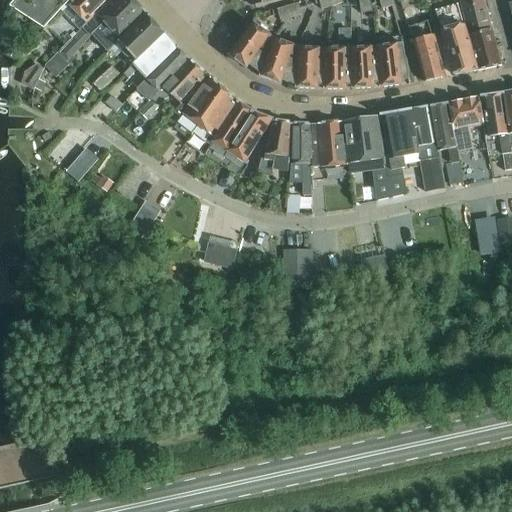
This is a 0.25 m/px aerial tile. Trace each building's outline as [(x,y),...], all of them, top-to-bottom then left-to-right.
[(4,0),(3,3),(11,8),(18,0),(4,0)] [(18,0),(11,8),(21,14),(16,21),(28,29),(33,21),(44,28),(59,12),(69,0),(18,0)] [(70,0),(67,3),(86,24),(107,0),(70,0)] [(118,43),(146,15),(131,0),(115,0),(112,4),(109,1),(94,15),(95,16),(83,28),(73,38),(80,46),(90,36),(91,35),(101,26),(118,43)] [(318,0),(319,4),(321,10),(332,7),(329,0),(318,0)] [(359,2),(359,6),(360,14),(372,12),(370,0),(359,2)] [(378,0),(380,3),(381,9),(392,6),(390,0),(378,0)] [(417,0),(403,0),(405,11),(419,8),(417,0)] [(458,0),(461,10),(484,3),(482,0),(458,0)] [(491,30),(484,3),(461,10),(468,36),(491,30)] [(301,15),(299,8),(298,4),(287,7),(290,18),(301,15)] [(436,11),(454,76),(477,72),(458,5),(436,11)] [(277,9),(278,14),(280,20),(285,24),(290,18),(287,7),(277,9)] [(48,30),(63,44),(79,25),(81,24),(66,10),(48,30)] [(118,43),(116,45),(133,66),(164,35),(146,15),(118,43)] [(248,66),(254,70),(267,54),(269,55),(274,40),(253,24),(229,56),(246,69),(248,66)] [(491,30),(468,36),(478,72),(502,67),(491,30)] [(146,79),(177,49),(164,35),(133,66),(124,75),(128,79),(137,70),(146,79)] [(434,36),(414,42),(424,81),(444,78),(434,36)] [(288,84),(295,65),(295,64),(298,65),(299,49),(299,48),(274,40),(269,55),(267,54),(254,70),(261,75),(260,78),(280,85),(281,81),(288,84)] [(403,45),(376,46),(381,88),(401,85),(401,82),(408,81),(408,84),(410,84),(403,45)] [(350,47),(350,50),(353,90),(373,88),(373,85),(380,84),(380,88),(381,88),(376,46),(350,47)] [(350,50),(350,47),(325,48),(324,50),(325,90),(345,90),(345,86),(352,86),(352,90),(353,90),(350,50)] [(325,48),(299,48),(299,49),(298,65),(295,64),(295,65),(288,84),(296,87),(296,89),(317,90),(317,86),(324,86),(324,90),(325,90),(324,50),(325,48)] [(127,101),(140,113),(188,59),(177,49),(146,79),(136,90),(137,90),(127,101)] [(188,59),(140,113),(147,120),(162,103),(169,95),(181,104),(206,76),(188,59)] [(99,98),(118,78),(110,71),(92,90),(99,98)] [(174,115),(180,120),(181,120),(183,117),(198,127),(222,91),(209,79),(188,108),(182,104),(174,115)] [(208,146),(213,139),(236,103),(222,91),(198,127),(209,136),(204,143),(208,146)] [(511,91),(502,93),(503,95),(508,134),(511,133),(511,91)] [(503,155),(510,153),(508,134),(503,95),(481,98),(488,143),(500,141),(503,155)] [(105,103),(116,113),(124,105),(112,96),(105,103)] [(470,147),(466,129),(482,126),(478,99),(447,103),(456,150),(470,147)] [(253,113),(238,103),(212,144),(244,164),(271,121),(252,114),(253,113)] [(429,107),(436,151),(447,150),(449,164),(444,165),(448,185),(462,183),(456,150),(447,103),(429,107)] [(403,158),(419,155),(425,192),(443,189),(436,151),(429,107),(380,116),(391,171),(405,169),(403,158)] [(381,153),(376,117),(342,122),(346,158),(381,153)] [(273,122),(265,154),(263,160),(260,160),(258,172),(271,174),(272,170),(287,173),(288,158),(291,125),(273,122)] [(309,125),(310,169),(319,168),(345,167),(341,123),(317,124),(309,125)] [(310,169),(309,125),(292,124),(291,183),(302,183),(302,196),(310,196),(310,169)] [(505,172),(511,170),(511,156),(511,154),(503,156),(505,172)] [(80,181),(92,166),(80,156),(66,171),(66,172),(78,182),(80,181)] [(383,167),(369,170),(374,201),(406,196),(402,175),(386,178),(385,169),(384,169),(383,167)] [(493,215),(474,218),(479,252),(498,249),(493,215)] [(511,218),(497,220),(500,242),(511,239),(511,218)] [(237,252),(225,249),(221,263),(233,266),(237,252)] [(282,279),(312,279),(311,250),(281,250),(282,279)] [(377,256),(380,270),(387,269),(384,254),(377,256)]
